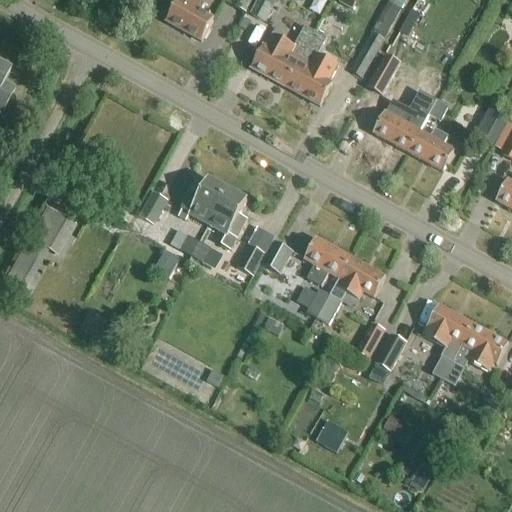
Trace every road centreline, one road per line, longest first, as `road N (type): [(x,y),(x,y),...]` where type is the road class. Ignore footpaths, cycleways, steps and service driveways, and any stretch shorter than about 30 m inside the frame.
road 1 (unclassified): [(511,280),(1,0)]
road 2 (track): [(92,50),(0,216)]
